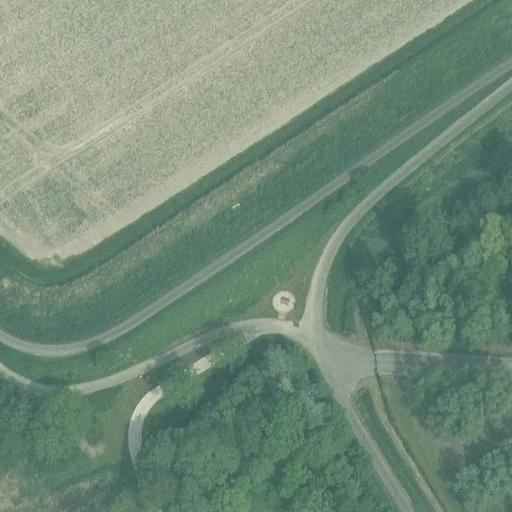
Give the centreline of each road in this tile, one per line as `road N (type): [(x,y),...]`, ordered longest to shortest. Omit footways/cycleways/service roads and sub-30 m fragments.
road 1 (unclassified): [(0,334),(39,348),(77,347),(117,332),(511,64)]
road 2 (unclassified): [(511,82),(405,173),(327,259),(316,291),(319,353)]
road 3 (unclassified): [(0,363),(19,381),(70,392),(253,324),(297,332),(319,353)]
road 4 (unclassified): [(319,353),(410,511)]
